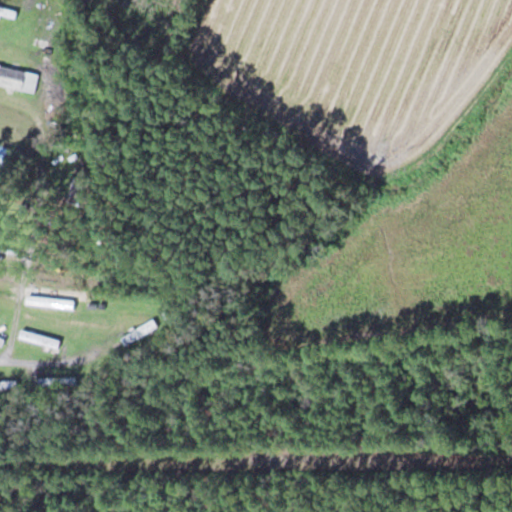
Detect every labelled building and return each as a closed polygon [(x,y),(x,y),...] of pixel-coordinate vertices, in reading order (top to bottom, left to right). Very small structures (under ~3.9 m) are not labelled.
[(39,74),(1,64),(0,68),(0,83),(34,93),(39,74)] [(11,160),(0,153),(0,171),(3,173),(11,160)] [(64,202),(89,209),(95,187),(70,180),(64,202)] [(122,336),(126,344),(159,327),(154,318),(122,336)] [(60,341),(24,329),(21,337),(58,348),(60,341)] [(0,381),(0,399),(19,400),(19,382),(0,381)]
